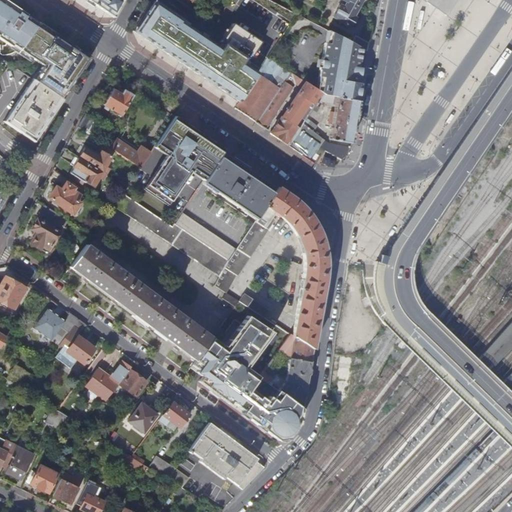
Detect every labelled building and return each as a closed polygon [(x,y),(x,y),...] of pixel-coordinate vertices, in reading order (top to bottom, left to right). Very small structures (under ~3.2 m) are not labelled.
[(0,0),(0,39),(11,47),(12,45),(20,50),(37,24),(34,21),(30,19),(19,11),(18,12),(13,9),(0,0)] [(335,0),(336,1),(343,5),(341,10),(338,9),(332,18),(350,28),(354,19),(353,18),(361,0),(335,0)] [(452,7),(455,0),(425,0),(446,14),(452,7)] [(252,82),(257,74),(246,67),(259,46),(229,27),(215,47),(149,4),(134,30),(137,42),(234,109),(242,96),(252,82)] [(68,45),(37,24),(20,50),(43,65),(32,80),(61,99),(88,58),(68,45)] [(336,97),(357,102),(358,93),(360,84),(354,83),(355,76),(358,60),(360,52),(360,49),(351,44),(328,32),(328,35),(326,44),(324,44),(315,90),(322,94),(336,97)] [(355,37),(351,44),(360,49),(366,52),(368,44),(355,37)] [(290,73),(281,85),(290,90),(291,91),(295,85),(300,88),(304,83),(290,73)] [(279,89),(257,74),(252,82),(242,96),(234,109),(242,115),(244,116),(264,129),(290,90),(281,85),(279,89)] [(43,127),(61,99),(32,80),(31,79),(3,121),(33,142),(43,127)] [(304,83),(300,88),(270,133),(310,160),(314,154),(318,147),(323,140),(302,124),(322,94),(315,90),(304,83)] [(133,95),(123,90),(121,93),(112,89),(102,105),(121,115),(133,95)] [(328,140),(349,144),(357,102),(336,97),(328,140)] [(99,123),(85,113),(77,127),(91,136),(99,123)] [(179,120),(174,117),(152,149),(157,152),(164,157),(154,172),(143,188),(169,204),(179,188),(190,171),(203,180),(223,150),(179,120)] [(122,134),(120,132),(109,148),(115,152),(139,168),(150,153),(140,147),(136,152),(118,140),(122,134)] [(327,144),(323,140),(318,147),(341,160),(346,156),(348,148),(327,144)] [(85,148),(79,158),(102,172),(105,174),(108,170),(105,168),(115,152),(109,148),(103,144),(99,151),(101,152),(98,156),(85,148)] [(207,185),(256,218),(277,187),(228,153),(223,150),(203,180),(202,182),(207,185)] [(318,156),(314,154),(310,160),(314,163),(318,156)] [(102,180),(105,174),(102,172),(79,158),(69,173),(85,183),(86,182),(93,186),(99,178),(102,180)] [(122,179),(119,184),(125,189),(129,183),(122,179)] [(55,187),(48,199),(71,214),(77,204),(75,202),(79,196),(71,191),(73,189),(64,183),(60,191),(55,187)] [(115,189),(122,194),(122,193),(125,189),(119,184),(115,189)] [(293,322),(291,335),(311,348),(314,335),(317,318),(325,270),(326,260),(323,243),(321,236),(317,229),(315,226),(310,217),(305,210),(298,202),(292,197),(277,187),(256,218),(235,250),(228,261),(219,277),(214,286),(225,293),(236,275),(237,276),(268,230),(275,218),(278,215),(284,219),(291,228),(297,239),(301,247),(303,257),(303,268),(298,298),(294,318),(293,322)] [(441,217),(447,208),(450,203),(429,189),(420,203),(410,218),(405,225),(401,231),(397,237),(392,246),(387,257),(397,261),(408,266),(417,252),(426,239),(431,232),(441,217)] [(113,206),(219,277),(228,261),(173,224),(172,226),(122,193),(122,194),(113,206)] [(59,225),(63,218),(44,205),(43,207),(41,206),(38,211),(40,212),(40,214),(59,225)] [(235,250),(181,213),(173,224),(228,261),(235,250)] [(38,216),(30,229),(37,233),(30,244),(46,253),(60,229),(38,216)] [(101,255),(86,244),(69,266),(87,280),(115,301),(149,326),(171,342),(178,348),(194,360),(196,358),(198,355),(211,337),(199,329),(196,327),(197,326),(192,322),(191,323),(169,306),(169,305),(164,301),(163,302),(134,280),(135,279),(130,275),(129,276),(106,260),(107,259),(101,254),(101,255)] [(4,278),(0,284),(0,301),(12,309),(23,289),(4,278)] [(221,299),(233,307),(237,301),(225,293),(221,299)] [(243,295),(239,302),(250,309),(264,318),(268,311),(243,295)] [(64,321),(48,309),(34,328),(58,346),(78,318),(70,313),(64,321)] [(223,346),(211,337),(191,363),(190,365),(197,370),(191,378),(280,442),(289,438),(298,428),(301,408),(276,390),(268,402),(249,388),(257,376),(245,367),(275,325),(264,318),(250,309),(223,346)] [(76,336),(85,325),(77,320),(69,331),(62,340),(69,345),(65,351),(82,364),(94,349),(76,336)] [(511,320),(479,356),(491,367),(511,344),(511,320)] [(8,344),(10,340),(0,333),(0,340),(2,342),(3,341),(8,344)] [(284,379),(279,387),(276,390),(301,408),(305,386),(312,349),(311,348),(291,335),(289,334),(283,342),(278,348),(257,376),(265,381),(268,377),(270,378),(287,355),(289,356),(289,358),(288,358),(284,379)] [(58,346),(65,351),(69,345),(62,340),(58,346)] [(354,356),(340,354),(338,365),(334,365),(330,387),(334,387),(332,404),(341,405),(349,395),(354,356)] [(84,386),(101,399),(105,401),(129,368),(121,362),(109,377),(97,369),(84,386)] [(14,366),(6,380),(16,386),(19,388),(28,374),(14,366)] [(129,370),(118,385),(134,396),(145,382),(129,370)] [(276,382),(270,378),(268,377),(265,381),(276,390),(279,387),(274,384),(276,382)] [(188,415),(170,401),(157,419),(165,425),(169,420),(179,428),(188,415)] [(158,411),(150,405),(147,409),(140,404),(127,421),(142,432),(158,411)] [(45,422),(52,426),(59,412),(57,411),(52,408),(45,422)] [(61,430),(68,418),(59,412),(52,426),(61,430)] [(256,457),(208,421),(183,456),(194,465),(197,462),(222,479),(224,477),(241,489),(263,467),(263,466),(254,460),(256,457)] [(130,454),(137,445),(116,430),(109,439),(125,451),(120,458),(141,473),(146,466),(130,454)] [(0,464),(4,467),(9,455),(15,445),(17,441),(0,432),(0,464)] [(32,454),(15,445),(9,455),(12,457),(5,472),(19,479),(32,454)] [(154,456),(148,467),(154,471),(157,467),(161,460),(154,456)] [(53,472),(38,465),(29,484),(35,487),(34,488),(40,491),(41,490),(47,493),(56,474),(57,471),(54,470),(53,472)] [(163,470),(157,467),(154,471),(160,475),(163,470)] [(170,474),(163,470),(160,475),(166,479),(170,474)] [(64,482),(59,479),(52,494),(56,496),(55,497),(69,504),(76,488),(72,486),(74,483),(65,479),(64,482)] [(86,511),(97,511),(103,501),(93,496),(96,491),(94,486),(89,484),(84,485),(81,492),(74,505),(79,507),(79,509),(86,511)] [(205,494),(201,500),(220,511),(225,506),(205,494)]
